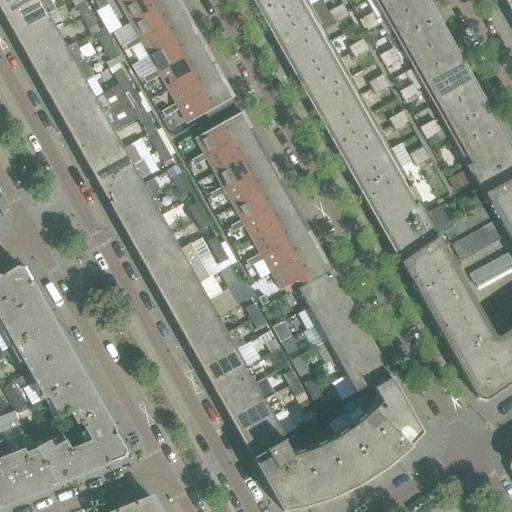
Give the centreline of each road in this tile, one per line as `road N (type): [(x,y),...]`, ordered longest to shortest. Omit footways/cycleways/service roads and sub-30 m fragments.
road 1 (residential): [(469,450),(213,0)]
road 2 (residential): [(253,511),(78,203)]
road 3 (residential): [(29,232),(162,470)]
road 4 (residential): [(78,203),(0,65)]
